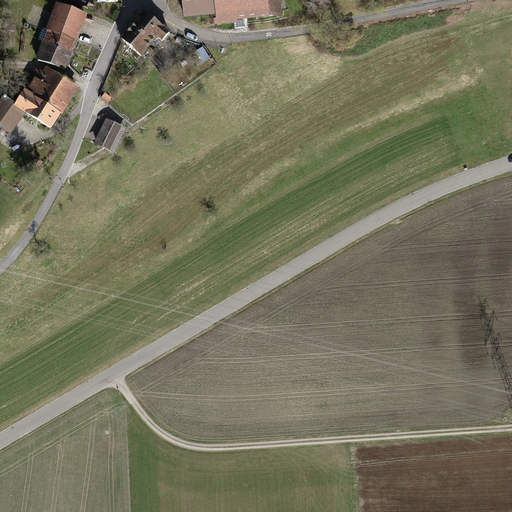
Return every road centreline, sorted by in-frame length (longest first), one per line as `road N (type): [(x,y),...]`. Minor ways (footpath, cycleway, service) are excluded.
road 1 (tertiary): [(0,442),(391,211),(511,162)]
road 2 (track): [(113,374),(154,426),(190,446),(511,428)]
road 3 (residential): [(446,0),(248,37),(192,30),(146,0)]
road 4 (unclassified): [(139,0),(48,202),(0,269)]
